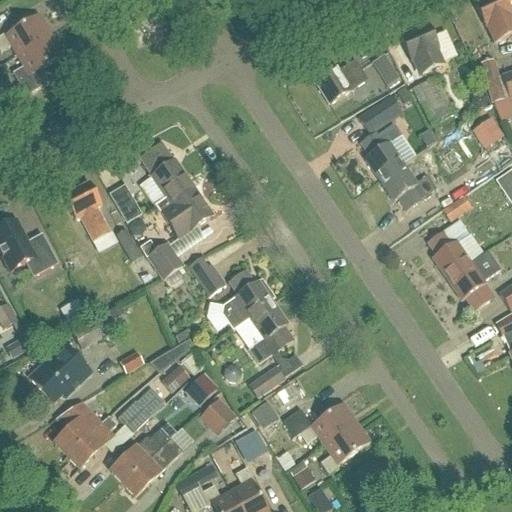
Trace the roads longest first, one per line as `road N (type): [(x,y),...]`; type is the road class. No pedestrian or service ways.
road 1 (residential): [(502,471),(226,62)]
road 2 (residential): [(458,490),(182,85)]
road 3 (residential): [(0,179),(144,101)]
road 4 (residential): [(226,62),(352,0)]
